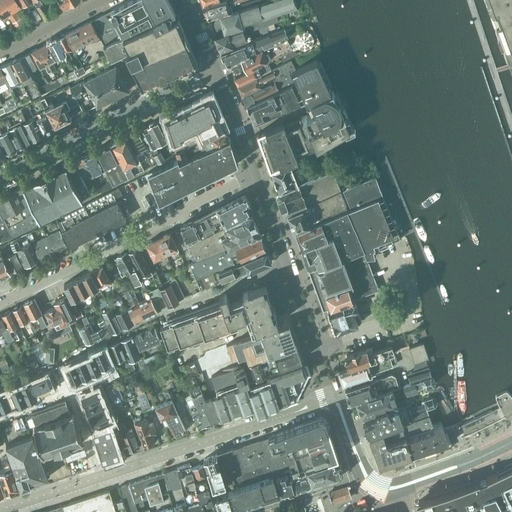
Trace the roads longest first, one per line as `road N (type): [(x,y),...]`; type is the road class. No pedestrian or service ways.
road 1 (tertiary): [(0,510),(332,400)]
road 2 (residential): [(0,304),(257,174)]
road 3 (tertiary): [(0,178),(218,71)]
road 4 (residential): [(108,343),(286,265)]
road 5 (tertiary): [(332,400),(286,265)]
road 6 (tertiary): [(511,442),(396,488)]
